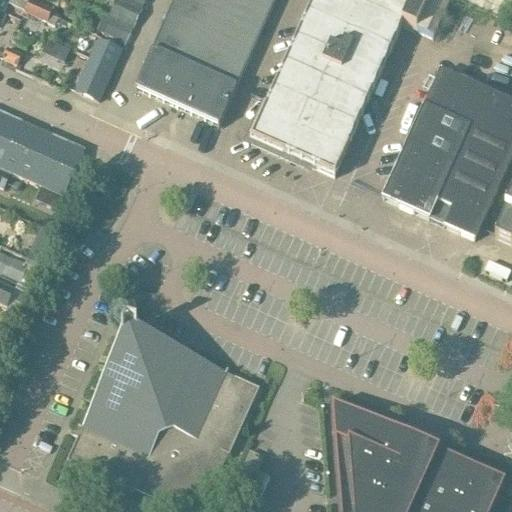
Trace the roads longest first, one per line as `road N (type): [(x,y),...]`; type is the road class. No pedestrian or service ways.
road 1 (residential): [(166,167),(511,324)]
road 2 (residential): [(0,486),(77,303),(138,230),(166,167)]
road 3 (residential): [(0,91),(166,167)]
